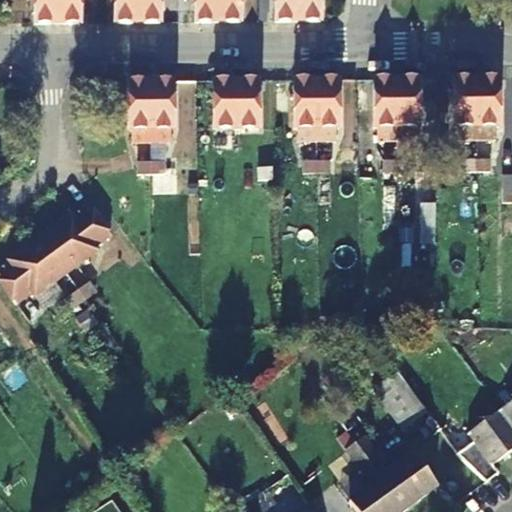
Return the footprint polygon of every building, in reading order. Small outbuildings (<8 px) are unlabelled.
[(34,0),(34,24),(58,24),(57,0),(34,0)] [(57,0),(58,24),(79,23),(79,0),(57,0)] [(114,0),(115,23),(137,23),(137,0),(114,0)] [(137,0),(137,23),(160,23),(159,0),(137,0)] [(217,0),(194,0),(195,23),(217,22),(217,0)] [(217,0),(217,22),(239,22),(238,0),(217,0)] [(296,0),(274,0),(275,22),(297,22),(296,0)] [(296,0),(297,22),(319,22),(319,0),(296,0)] [(475,79),(455,79),(455,126),(458,126),(458,140),(476,140),(475,79)] [(498,79),(475,79),(476,140),(496,140),(496,126),(499,126),(498,79)] [(315,80),(293,81),(294,128),(297,128),(297,142),(316,142),(315,80)] [(339,80),(315,80),(316,142),(336,141),(336,127),(339,127),(339,80)] [(388,80),(373,80),(374,127),(376,127),(377,141),(397,141),(397,80),(388,80)] [(419,80),(397,80),(397,141),(416,141),(416,127),(419,127),(419,80)] [(235,81),(213,81),(214,128),(235,128),(235,81)] [(258,81),(235,81),(235,128),(258,128),(258,81)] [(149,82),(128,82),(128,129),(131,129),(131,143),(150,143),(150,142),(149,82)] [(150,142),(150,143),(170,143),(170,129),(173,129),(172,82),(149,82),(150,142)] [(411,160),(398,161),(398,173),(411,172),(411,160)] [(476,160),(463,160),(463,172),(476,172),(476,160)] [(490,160),(476,160),(476,172),(490,172),(490,160)] [(316,161),(302,161),(302,174),(316,173),(316,161)] [(329,161),(316,161),(316,173),(329,173),(329,161)] [(398,161),(384,161),(384,173),(398,173),(398,161)] [(150,162),(136,162),(136,174),(150,174),(150,162)] [(163,162),(150,162),(150,174),(163,174),(163,162)] [(511,204),(511,177),(505,177),(503,203),(511,204)] [(419,245),(434,246),(434,206),(420,205),(419,245)] [(71,215),(57,226),(40,239),(65,274),(96,251),(93,247),(110,235),(93,212),(77,223),(71,215)] [(33,297),(65,274),(40,239),(23,250),(8,262),(13,270),(0,278),(0,284),(14,305),(30,293),(33,297)] [(76,291),(84,301),(94,293),(87,283),(76,291)] [(66,298),(73,308),(84,301),(76,291),(66,298)] [(417,414),(392,380),(375,392),(400,426),(417,414)] [(511,400),(497,411),(511,430),(511,400)] [(454,455),(486,483),(497,474),(491,465),(511,449),(511,430),(497,411),(466,434),(472,443),(454,455)] [(353,445),(372,470),(380,464),(362,438),(353,445)] [(363,476),(372,470),(353,445),(344,451),(363,476)] [(379,480),(402,511),(404,511),(435,490),(410,456),(379,480)] [(402,511),(379,480),(347,503),(353,511),(402,511)]
